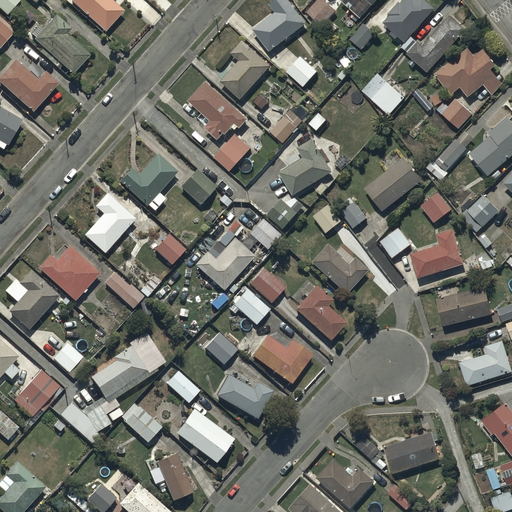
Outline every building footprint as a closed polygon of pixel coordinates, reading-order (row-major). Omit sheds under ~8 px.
[(16,0),(0,0),(0,12),(7,19),(21,3),(16,0)] [(70,0),(69,2),(105,35),(123,14),(111,3),(113,0),(70,0)] [(306,27),(285,0),(279,0),(270,8),(275,15),(253,33),(269,55),(306,27)] [(322,28),(330,20),(336,13),(321,0),(319,0),(307,14),(322,28)] [(362,0),(372,8),(379,0),(362,0)] [(403,0),(402,2),(400,0),(399,0),(387,14),(389,16),(384,22),(392,29),(388,33),(396,40),(399,37),(405,42),(435,7),(426,0),(403,0)] [(43,51),(40,54),(58,71),(63,67),(73,77),(90,58),(67,36),(71,32),(56,19),(43,33),(38,29),(31,36),(35,40),(34,42),(43,51)] [(426,76),(464,33),(448,19),(422,49),(410,39),(404,46),(401,50),(407,56),(405,57),(426,76)] [(331,20),(323,28),(333,36),(340,28),(331,20)] [(0,51),(14,37),(0,24),(0,51)] [(375,35),(363,25),(349,42),(361,52),(375,35)] [(219,86),(238,104),(271,69),(243,43),(231,56),(239,64),(219,86)] [(467,52),(434,77),(451,98),(459,91),(468,101),(483,87),(491,97),(501,86),(491,73),(495,69),(482,52),(473,59),(467,52)] [(300,56),(287,71),(303,86),(317,71),(300,56)] [(38,79),(15,59),(0,75),(0,81),(33,111),(58,83),(45,71),(38,79)] [(403,101),(377,76),(361,93),(388,118),(403,101)] [(248,122),(206,86),(189,105),(202,116),(199,120),(204,124),(207,121),(211,124),(204,132),(218,143),(224,136),(225,137),(234,126),(240,131),(248,122)] [(419,91),(412,96),(427,113),(433,108),(419,91)] [(441,94),(430,100),(435,108),(446,102),(441,94)] [(0,102),(0,151),(3,153),(6,148),(8,149),(23,123),(0,110),(0,103),(1,102),(0,102)] [(443,105),(437,112),(458,131),(471,116),(455,102),(448,109),(443,105)] [(290,112),(271,134),(283,145),(293,134),(294,136),(299,131),(297,129),(302,123),(304,125),(308,121),(306,118),(309,115),(303,110),(296,117),(290,112)] [(511,124),(506,117),(485,134),(489,139),(468,156),(487,179),(490,176),(494,181),(502,175),(497,169),(511,157),(511,124)] [(446,173),(471,143),(473,140),(464,133),(460,139),(456,136),(453,140),(454,142),(436,164),(432,160),(425,168),(441,181),(447,175),(446,173)] [(251,151),(235,137),(215,160),(231,174),(251,151)] [(279,175),(280,176),(293,199),(332,176),(313,142),(298,151),(304,161),(279,175)] [(131,172),(119,185),(146,209),(147,208),(153,214),(165,201),(158,195),(178,174),(159,157),(138,179),(131,172)] [(403,161),(364,191),(363,192),(381,214),(421,183),(403,161)] [(197,173),(180,191),(199,209),(216,190),(197,173)] [(511,176),(503,187),(511,195),(511,176)] [(438,195),(421,208),(434,225),(451,213),(438,195)] [(103,217),(84,238),(104,257),(120,239),(126,244),(136,233),(130,227),(135,222),(107,196),(95,210),(103,217)] [(476,234),(498,213),(483,197),(468,212),(466,210),(459,217),(476,234)] [(283,202),(267,218),(282,232),(298,216),(283,202)] [(318,216),(313,220),(326,236),(342,223),(329,207),(324,210),(320,205),(313,210),(318,216)] [(354,205),(341,215),(353,231),(366,221),(354,205)] [(263,222),(249,236),(267,252),(281,238),(263,222)] [(398,230),(380,243),(392,260),(411,247),(398,230)] [(440,248),(410,257),(417,281),(463,267),(452,232),(436,237),(440,248)] [(485,234),(478,240),(486,250),(493,245),(485,234)] [(168,237),(154,252),(171,268),(185,253),(168,237)] [(208,255),(196,268),(223,294),(255,260),(236,242),(216,263),(208,255)] [(327,248),(311,266),(346,298),(368,273),(354,261),(353,262),(340,250),(336,255),(327,248)] [(50,257),(38,271),(77,304),(99,277),(69,251),(58,264),(50,257)] [(264,270),(249,286),(271,307),(286,290),(264,270)] [(58,299),(30,273),(18,286),(28,295),(9,316),(27,333),(58,299)] [(114,275),(105,286),(133,312),(145,299),(131,286),(129,289),(114,275)] [(155,278),(140,293),(146,299),(161,283),(155,278)] [(307,301),(295,313),(329,345),(346,326),(328,308),(332,304),(316,289),(314,292),(308,286),(300,295),(307,301)] [(270,310),(247,289),(233,305),(256,325),(270,310)] [(182,290),(171,299),(182,311),(193,302),(182,290)] [(484,290),(436,302),(443,329),(491,317),(484,290)] [(511,307),(497,312),(502,324),(511,320),(511,307)] [(129,346),(131,349),(113,361),(115,364),(90,380),(104,402),(147,374),(148,376),(165,365),(161,359),(162,359),(146,335),(129,346)] [(237,352),(218,335),(205,351),(223,367),(237,352)] [(285,352),(267,339),(252,360),(291,388),(312,359),(291,344),(285,352)] [(0,380),(4,376),(10,382),(18,374),(12,367),(18,360),(0,342),(0,380)] [(487,357),(459,366),(466,389),(511,375),(501,343),(487,347),(487,349),(484,350),(487,357)] [(82,360),(67,346),(53,362),(68,375),(82,360)] [(60,388),(41,371),(18,396),(19,397),(14,403),(31,419),(39,411),(43,414),(54,402),(50,399),(60,388)] [(199,391),(177,372),(165,385),(187,404),(199,391)] [(253,393),(228,378),(216,399),(257,423),(273,395),(257,386),(253,393)] [(84,412),(71,400),(60,412),(94,443),(105,431),(101,427),(111,421),(100,402),(84,412)] [(138,410),(134,405),(121,419),(126,423),(124,425),(147,445),(161,430),(159,428),(163,423),(156,417),(153,420),(139,408),(138,410)] [(511,415),(505,406),(481,424),(492,438),(494,436),(511,459),(511,415)] [(18,426),(0,409),(0,432),(7,439),(18,426)] [(194,412),(176,436),(215,466),(233,442),(231,441),(232,439),(221,430),(224,426),(219,422),(214,428),(194,412)] [(432,428),(385,443),(394,470),(440,455),(432,428)] [(380,451),(365,437),(356,446),(372,460),(380,451)] [(380,451),(372,460),(383,470),(387,465),(381,459),(385,455),(380,451)] [(175,454),(156,462),(173,501),(193,493),(175,454)] [(354,473),(333,455),(316,474),(351,505),(375,478),(360,465),(354,473)] [(511,461),(500,465),(507,488),(511,486),(511,461)] [(163,483),(154,463),(149,465),(158,485),(163,483)] [(24,511),(44,490),(16,465),(0,483),(0,490),(5,495),(0,499),(0,511),(1,511),(24,511)] [(494,468),(487,470),(493,489),(501,487),(494,468)] [(346,511),(311,480),(289,504),(297,511),(346,511)] [(414,500),(395,484),(388,492),(407,509),(414,500)] [(106,511),(117,499),(100,485),(86,501),(87,502),(86,503),(97,511),(106,511)] [(164,511),(137,487),(118,508),(122,511),(164,511)] [(82,511),(94,511),(69,490),(64,496),(82,511)] [(511,495),(510,490),(490,497),(495,511),(500,511),(511,508),(511,495)]
